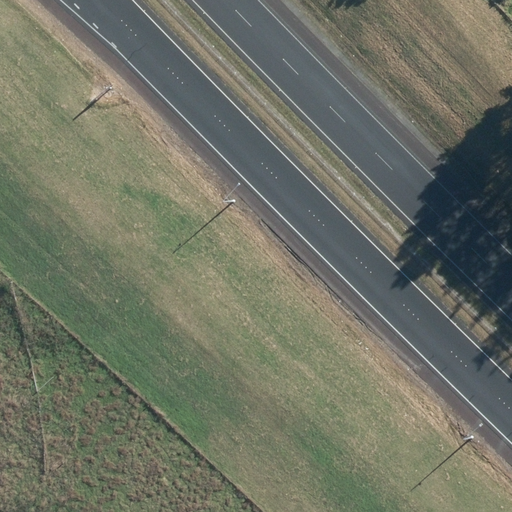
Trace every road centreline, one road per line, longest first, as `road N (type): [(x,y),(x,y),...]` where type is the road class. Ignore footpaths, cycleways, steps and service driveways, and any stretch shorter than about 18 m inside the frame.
road 1 (motorway): [(511,382),(118,0)]
road 2 (motorway): [(226,0),(511,290)]
